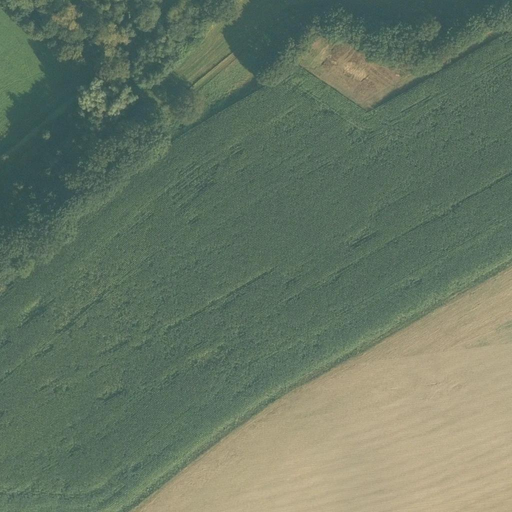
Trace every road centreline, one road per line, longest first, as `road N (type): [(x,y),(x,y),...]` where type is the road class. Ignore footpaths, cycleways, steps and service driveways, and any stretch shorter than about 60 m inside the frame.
road 1 (track): [(511,6),(425,32),(335,8),(305,11),(278,21),(160,112)]
road 2 (track): [(160,112),(25,0)]
